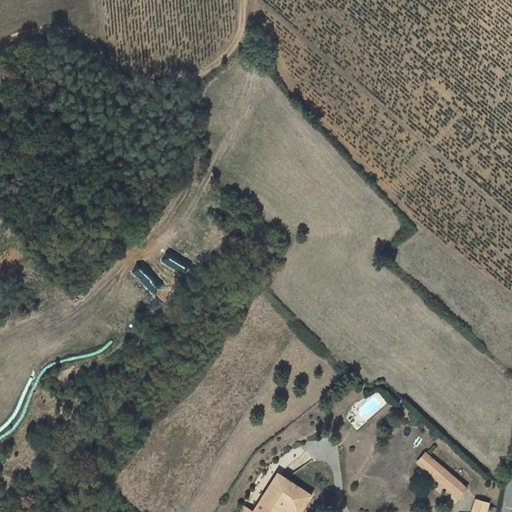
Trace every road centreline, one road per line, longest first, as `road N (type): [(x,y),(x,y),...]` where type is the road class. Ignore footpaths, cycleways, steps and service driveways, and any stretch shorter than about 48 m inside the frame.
road 1 (track): [(243,0),(241,29),(198,75),(128,81),(109,72),(73,29),(0,46)]
road 2 (track): [(198,75),(186,114),(194,166),(186,190),(68,329)]
